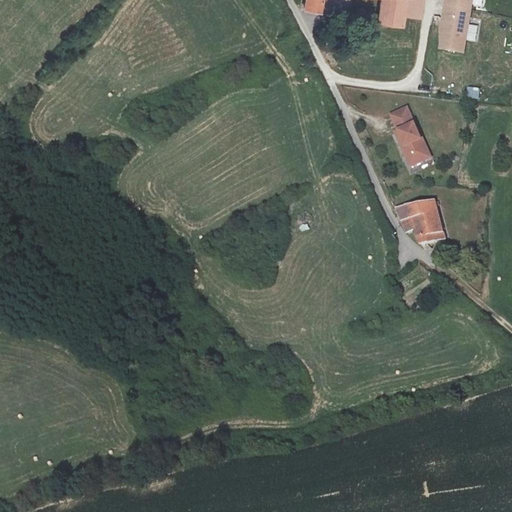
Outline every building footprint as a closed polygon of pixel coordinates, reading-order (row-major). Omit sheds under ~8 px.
[(379,0),(376,19),(396,21),(397,12),(399,0),(379,0)] [(415,0),(399,0),(397,12),(414,14),(415,0)] [(457,46),(466,0),(442,0),(435,41),(457,46)] [(466,98),(478,100),(480,89),(468,87),(466,98)] [(399,103),(382,111),(389,127),(386,128),(399,154),(403,152),(407,160),(423,153),(416,139),(415,140),(399,103)] [(403,152),(399,154),(402,162),(407,160),(403,152)] [(389,205),(401,228),(409,223),(414,240),(425,237),(427,223),(441,214),(424,184),(389,205)]
